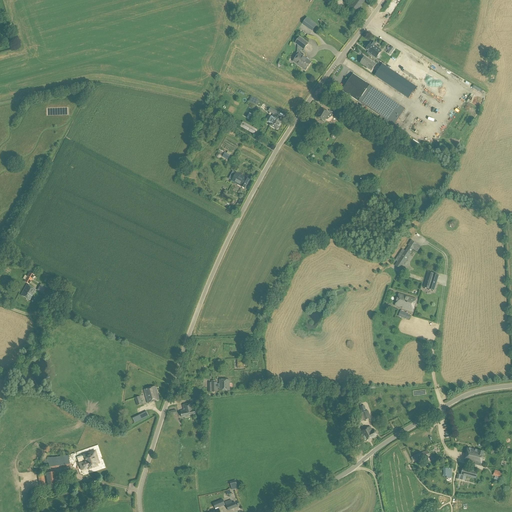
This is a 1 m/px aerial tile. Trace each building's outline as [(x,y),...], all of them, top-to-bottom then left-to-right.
[(357,0),(352,9),(359,13),(365,0),(357,0)] [(304,23),(306,25),(302,30),(310,37),(320,27),(309,17),(304,23)] [(295,43),(298,45),(303,49),(304,49),(308,44),(299,38),(295,43)] [(370,43),(366,48),(369,51),(367,53),(371,56),(372,54),(376,58),(382,51),(374,45),(375,43),(372,41),(370,44),(370,43)] [(299,54),(298,52),(296,55),(297,56),(293,62),(305,71),(311,62),(303,56),(303,54),(301,53),(300,53),(299,54)] [(360,63),(371,70),(375,64),(369,61),(370,61),(364,57),(360,63)] [(416,87),(384,66),(382,64),(374,76),(409,99),(416,87)] [(342,91),(380,117),(378,120),(392,129),(405,109),(370,85),(353,74),(342,91)] [(433,86),(428,88),(430,94),(436,92),(433,86)] [(448,111),(453,114),(457,107),(452,104),(448,111)] [(270,108),(268,112),(273,114),(275,115),(276,116),(277,116),(279,113),(270,108)] [(321,108),(316,117),(325,122),(326,120),(327,120),(332,116),(333,115),(330,113),(321,108)] [(333,117),(338,120),(339,118),(342,120),(343,118),(345,114),(337,109),(333,117)] [(271,118),(268,122),(271,124),(270,126),(277,130),(282,121),(275,118),(276,116),(275,115),(273,114),(271,118)] [(241,126),(254,134),(256,130),(243,123),(241,126)] [(355,136),(358,132),(349,126),(346,129),(344,132),(348,134),(350,132),(355,136)] [(222,157),(227,160),(230,156),(229,155),(230,154),(227,152),(226,154),(225,153),(222,157)] [(232,181),(235,183),(235,184),(245,189),(250,180),(240,174),(239,175),(236,173),(232,181)] [(409,254),(412,248),(408,245),(405,251),(404,251),(395,265),(399,268),(402,263),(403,264),(409,254)] [(429,272),(424,287),(433,291),(438,275),(429,272)] [(24,282),(29,285),(34,276),(29,273),(24,282)] [(21,296),(30,301),(35,290),(27,285),(21,296)] [(399,294),(395,306),(412,312),(416,301),(405,297),(406,296),(399,294)] [(399,317),(406,319),(409,320),(410,315),(407,314),(400,311),(399,317)] [(208,383),(208,392),(217,392),(217,389),(220,389),(220,391),(230,391),(230,389),(233,389),(233,383),(229,383),(229,380),(219,380),(220,384),(217,384),(217,383),(215,383),(215,381),(211,381),(211,383),(208,383)] [(144,390),(148,404),(159,400),(156,387),(144,390)] [(180,412),(182,418),(197,414),(196,409),(194,410),(192,403),(183,405),(184,411),(180,412)] [(362,414),(359,415),(361,422),(370,419),(368,411),(361,413),(362,414)] [(370,427),(361,431),(362,433),(364,436),(363,436),(365,441),(366,441),(377,435),(375,431),(373,432),(370,427)] [(467,448),(464,461),(481,465),(484,452),(467,448)] [(84,455),(77,458),(79,464),(78,464),(80,470),(88,468),(89,469),(98,465),(97,463),(100,462),(97,453),(94,454),(94,451),(84,455)] [(415,461),(429,456),(428,451),(413,456),(415,461)] [(54,457),(47,458),(48,469),(69,466),(68,456),(54,458),(54,457)] [(476,479),(478,472),(463,468),(461,475),(458,475),(457,479),(465,481),(466,476),(476,479)] [(495,470),(493,476),(500,478),(502,473),(495,470)] [(46,473),(48,489),(57,488),(56,477),(55,477),(55,472),(46,473)] [(216,511),(212,511),(219,511),(218,508),(225,505),(223,500),(213,504),(216,511)] [(225,503),(228,511),(237,508),(235,503),(232,504),(231,501),(225,503)]
